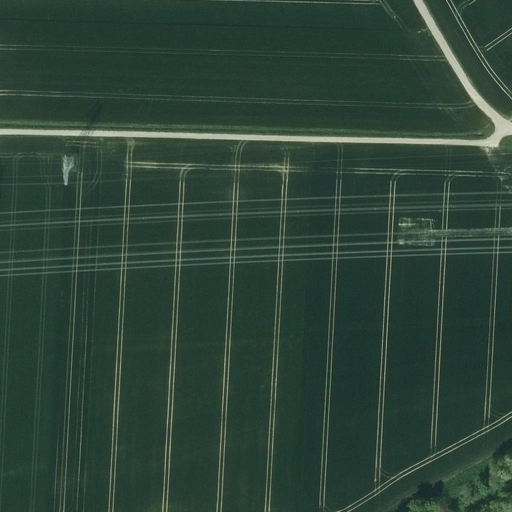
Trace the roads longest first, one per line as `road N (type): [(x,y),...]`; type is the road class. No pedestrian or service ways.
road 1 (track): [(0,132),(488,144),(506,129)]
road 2 (track): [(417,0),(506,129)]
